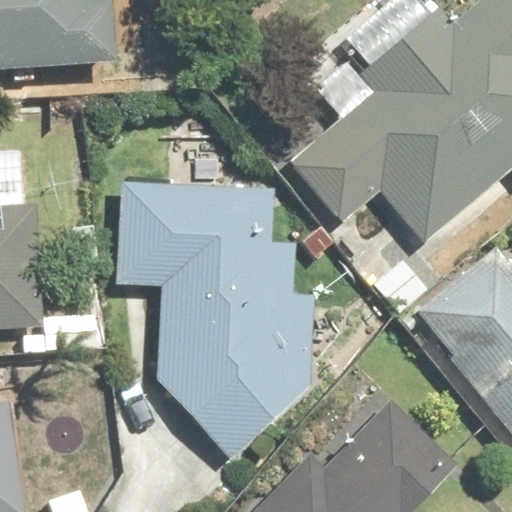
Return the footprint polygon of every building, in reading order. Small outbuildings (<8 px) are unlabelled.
[(0,0),(0,68),(119,66),(117,4),(94,4),(93,0),(0,0)] [(511,5),(507,0),(484,0),(455,28),(428,0),(387,0),(345,40),(360,55),(320,93),(342,117),(292,163),(350,224),(383,194),(432,246),(511,171),(511,5)] [(0,154),(0,330),(45,329),(42,207),(21,207),(20,154),(0,154)] [(118,287),(164,290),(160,382),(233,460),(315,390),(313,300),(295,300),(297,249),(272,248),(275,193),(124,185),(118,287)] [(511,236),(417,321),(511,429),(511,236)] [(424,511),(462,476),(393,405),(328,469),(314,456),(256,511),(424,511)] [(0,511),(28,511),(14,407),(0,409),(0,511)]
